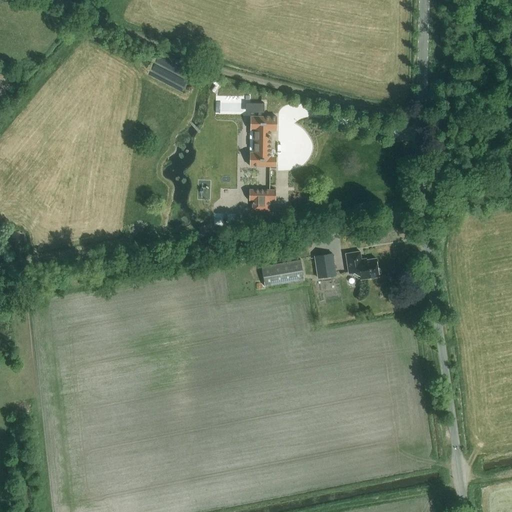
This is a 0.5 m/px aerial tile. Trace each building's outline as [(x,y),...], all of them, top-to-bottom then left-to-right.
[(249,103),(249,112),(263,112),(263,103),(249,103)] [(275,130),(276,117),(249,116),(248,130),(253,130),(253,152),(248,152),(248,166),(275,166),(275,157),(269,157),(269,130),(275,130)] [(274,200),(274,190),(248,190),(247,200),(251,200),(251,211),(268,211),(268,200),(274,200)] [(215,225),(240,225),(240,217),(215,217),(215,225)] [(212,234),(209,224),(199,227),(202,237),(212,234)] [(358,252),(344,254),(347,273),(351,273),(352,275),(356,279),(359,278),(359,280),(377,277),(377,276),(379,274),(378,269),(376,267),(375,259),(360,261),(358,252)] [(336,276),(333,255),(314,257),(317,278),(336,276)] [(304,280),(300,259),(261,266),(265,287),(304,280)]
